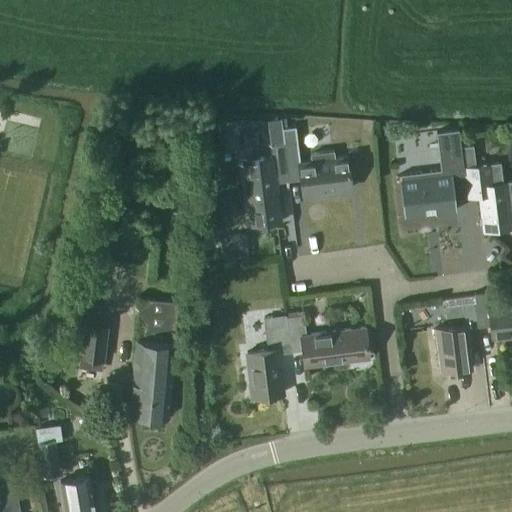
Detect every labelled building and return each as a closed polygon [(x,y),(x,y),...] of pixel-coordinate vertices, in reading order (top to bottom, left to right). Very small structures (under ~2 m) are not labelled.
[(460,147),(458,128),(435,131),(440,169),(400,174),(400,173),(398,173),(403,215),(403,216),(455,210),(455,208),(453,197),(466,196),(460,147)] [(296,140),(283,142),(288,180),(300,179),(302,194),(351,187),(347,156),(335,158),(333,149),(310,152),(311,161),(299,163),(298,154),(296,140)] [(273,153),(242,157),(244,176),(250,225),(281,221),(277,182),(288,180),(283,142),(271,144),(273,153)] [(482,231),(511,227),(511,181),(501,183),(499,163),(475,166),(472,145),(460,147),(466,196),(478,194),(482,231)] [(244,233),(220,236),(223,258),(247,255),(244,233)] [(511,304),(488,307),(487,303),(492,302),(491,291),(474,293),(475,302),(478,327),(490,326),(491,338),(511,335),(511,304)] [(167,417),(174,343),(177,302),(139,298),(129,413),(167,417)] [(472,369),(467,328),(478,327),(475,302),(463,304),(444,305),(446,317),(464,315),(465,324),(434,328),(439,373),(472,369)] [(285,315),(290,352),(302,350),(304,366),(333,362),(333,366),(337,368),(346,367),(349,364),(349,360),(368,358),(365,327),(306,334),(303,310),(290,312),(291,316),(285,316),(285,315)] [(282,393),(278,353),(290,352),(285,315),(263,317),(267,349),(247,352),(252,397),(282,393)] [(84,325),(80,357),(104,360),(108,328),(84,325)] [(60,474),(54,440),(37,442),(43,477),(60,474)] [(93,511),(87,475),(60,479),(65,511),(93,511)] [(0,500),(2,511),(19,511),(14,483),(0,485),(0,500)]
